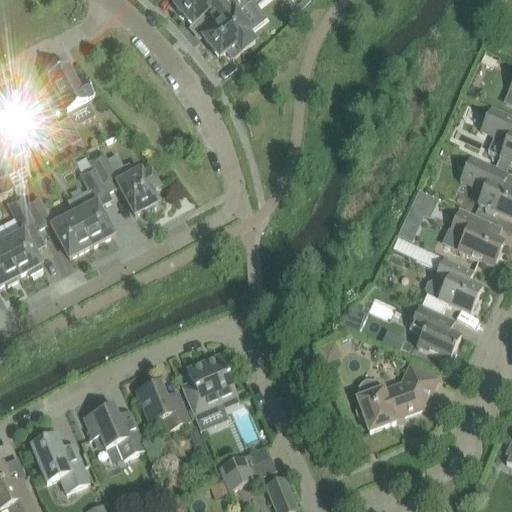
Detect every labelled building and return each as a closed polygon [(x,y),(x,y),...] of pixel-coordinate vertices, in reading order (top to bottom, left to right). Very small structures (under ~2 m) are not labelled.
[(193,29),(204,18),(221,0),(186,0),(176,10),(193,29)] [(221,0),(204,18),(216,31),(204,41),(220,61),(227,55),(233,62),(256,44),(250,37),(252,35),(237,16),(239,14),(227,0),(221,0)] [(289,0),(284,4),(295,18),(309,7),(303,0),(289,0)] [(87,104),(95,99),(87,84),(79,88),(69,70),(48,81),(68,118),(88,107),(87,104)] [(8,105),(25,138),(32,150),(62,134),(59,127),(46,103),(35,108),(28,95),(8,105)] [(460,107),(479,116),(481,110),(463,101),(460,107)] [(25,138),(8,105),(0,109),(0,138),(5,148),(7,152),(7,151),(12,160),(32,150),(25,138)] [(511,121),(492,113),(482,135),(507,147),(501,161),(511,165),(511,121)] [(70,121),(59,127),(62,134),(71,149),(82,143),(70,121)] [(7,151),(0,155),(0,164),(8,180),(19,174),(7,151)] [(152,195),(160,191),(151,175),(144,179),(141,175),(125,183),(122,177),(116,181),(104,158),(91,165),(101,185),(101,184),(108,197),(108,196),(120,190),(136,219),(145,214),(146,217),(157,211),(155,208),(158,207),(152,195)] [(479,208),(486,211),(486,214),(494,218),(497,216),(511,223),(511,193),(503,190),(508,178),(472,161),(461,185),(485,196),(479,208)] [(0,183),(8,180),(0,164),(0,183)] [(69,207),(75,219),(92,251),(114,239),(99,210),(112,204),(108,196),(108,197),(101,184),(101,185),(88,191),(91,195),(69,207)] [(419,196),(410,214),(425,221),(434,203),(419,196)] [(23,233),(35,227),(27,208),(23,201),(10,208),(23,233)] [(27,208),(35,227),(39,234),(52,227),(39,202),(27,208)] [(464,243),(459,256),(493,272),(495,269),(497,268),(501,261),(500,258),(505,247),(487,239),(492,227),(460,212),(449,236),(464,243)] [(92,251),(75,219),(53,230),(70,262),(92,251)] [(25,236),(2,248),(20,280),(42,269),(25,236)] [(423,253),(399,241),(393,254),(417,266),(423,253)] [(20,280),(2,248),(0,249),(0,290),(7,287),(8,290),(19,285),(17,282),(20,280)] [(475,276),(453,266),(444,262),(435,282),(434,284),(429,285),(425,293),(427,298),(439,304),(472,319),(473,316),(476,315),(479,308),(478,306),(483,293),(470,287),(475,276)] [(421,309),(420,310),(411,306),(408,311),(417,316),(410,333),(423,339),(417,351),(432,358),(450,366),(451,363),(454,365),(458,356),(455,355),(462,341),(451,337),(456,325),(421,309)] [(355,313),(342,329),(353,334),(360,338),(368,318),(355,313)] [(391,344),(413,350),(416,339),(394,333),(391,344)] [(342,361),(336,345),(319,352),(326,368),(342,361)] [(182,391),(190,409),(193,418),(238,399),(221,360),(188,374),(193,386),(182,391)] [(364,423),(366,424),(370,436),(397,427),(395,424),(425,412),(439,383),(411,370),(403,388),(385,394),(384,393),(382,390),(381,388),(379,387),(376,385),(374,384),(372,384),(370,383),(368,384),(366,384),(365,385),(362,386),(361,388),(360,390),(359,391),(359,393),(359,395),(359,397),(360,402),(358,403),(360,408),(358,410),(357,412),(357,413),(357,414),(357,416),(358,418),(359,419),(360,421),(361,422),(362,423),(364,423)] [(137,396),(145,414),(150,428),(165,422),(170,434),(191,425),(189,422),(181,403),(170,408),(161,386),(137,396)] [(115,409),(85,422),(93,443),(101,440),(107,453),(118,448),(125,464),(148,454),(131,415),(119,420),(115,409)] [(190,436),(195,450),(204,447),(199,433),(190,436)] [(32,450),(39,468),(47,488),(61,482),(67,497),(91,487),(87,477),(75,449),(64,454),(57,439),(32,450)] [(265,453),(228,468),(220,471),(231,496),(238,493),(257,485),(251,473),(270,465),(265,453)] [(0,469),(0,511),(5,511),(9,511),(35,511),(34,507),(26,488),(15,493),(4,468),(0,469)] [(298,511),(286,482),(265,490),(274,511),(298,511)] [(229,497),(224,485),(211,490),(216,503),(229,497)] [(164,495),(150,490),(145,505),(159,509),(168,506),(164,495)]
